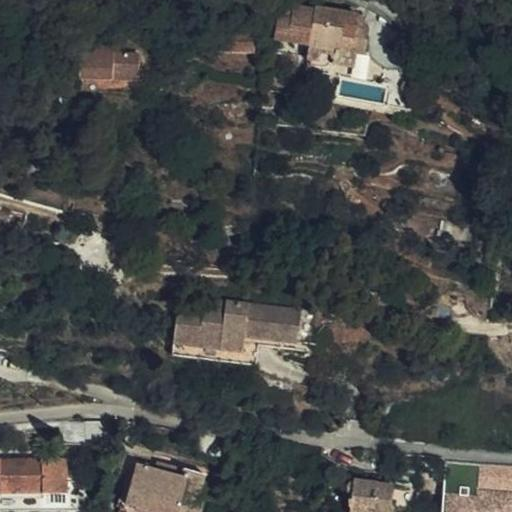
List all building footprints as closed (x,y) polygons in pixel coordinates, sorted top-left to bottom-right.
[(291,12),(285,50),(307,54),(306,64),(305,69),(352,77),(354,61),(363,63),(369,23),(291,12)] [(265,41),(263,24),(220,26),(220,44),(265,41)] [(39,57),(40,44),(20,42),(19,55),(39,57)] [(307,54),(285,50),(283,60),(306,64),(307,54)] [(99,60),(99,52),(84,51),(83,59),(99,60)] [(118,54),(99,52),(99,60),(83,59),(81,84),(142,90),(146,64),(118,62),(118,54)] [(511,58),(483,54),(480,72),(511,77),(511,58)] [(75,71),(68,69),(65,71),(63,77),(66,82),(71,85),(75,82),(78,79),(78,75),(75,71)] [(172,357),(257,366),(259,348),(297,352),(301,314),(204,304),(203,312),(178,309),(172,357)] [(405,415),(406,411),(405,408),(403,404),(400,401),(395,401),(393,401),(388,403),(385,406),(384,410),(384,414),(387,418),(390,421),(394,422),(398,422),(403,419),(405,415)] [(223,455),(230,438),(197,432),(198,449),(223,455)] [(0,492),(68,491),(68,456),(0,456),(0,492)] [(198,496),(203,478),(206,470),(171,461),(168,470),(138,462),(127,502),(132,504),(158,511),(199,511),(204,497),(198,496)] [(478,493),(444,492),(443,511),(511,511),(511,463),(480,462),(478,493)] [(225,502),(228,483),(203,478),(198,496),(204,497),(225,502)] [(351,499),(350,511),(390,511),(393,487),(354,483),(349,485),(347,492),(351,499)] [(0,507),(73,505),(73,491),(0,493),(0,507)]
